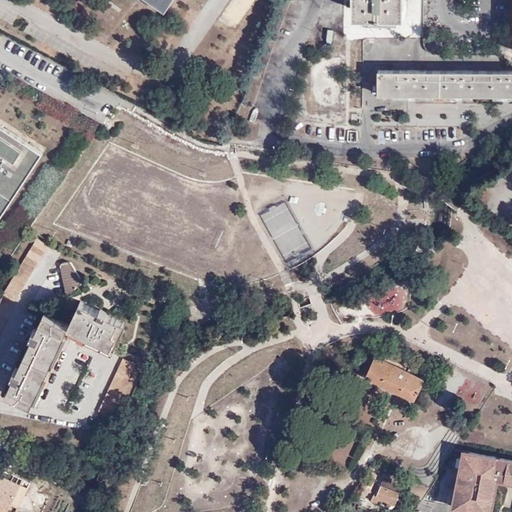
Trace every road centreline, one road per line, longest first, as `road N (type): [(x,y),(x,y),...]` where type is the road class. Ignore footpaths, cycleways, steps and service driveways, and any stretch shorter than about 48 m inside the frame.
road 1 (residential): [(317,0),(271,131),(285,140),(332,149),(449,150),(511,118)]
road 2 (unknown): [(367,150),(367,60),(499,60)]
road 3 (track): [(0,52),(83,98),(116,101)]
